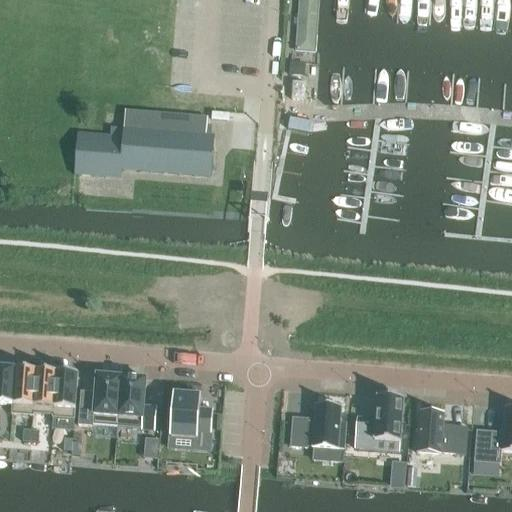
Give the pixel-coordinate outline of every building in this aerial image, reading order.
[(298,0),(295,55),(315,56),(318,0),(298,0)] [(304,82),(292,82),(291,101),(303,102),(304,82)] [(78,135),(75,176),(105,178),(106,170),(212,179),(215,138),(207,137),(209,119),(125,112),(124,129),(110,128),(110,137),(78,135)] [(0,369),(0,405),(12,407),(13,407),(16,371),(0,369)] [(12,407),(12,416),(34,418),(34,416),(33,416),(37,372),(16,371),(13,407),(12,407)] [(37,372),(33,416),(34,416),(53,417),(54,417),(57,374),(37,372)] [(53,417),(52,419),(75,421),(78,376),(57,374),(54,417),(53,417)] [(97,377),(93,426),(118,428),(122,379),(97,377)] [(122,379),(118,428),(142,430),(142,432),(155,433),(157,409),(144,408),(146,381),(122,379)] [(174,395),(170,439),(198,441),(198,434),(211,435),(213,411),(200,410),(201,397),(174,395)] [(357,420),(355,450),(400,454),(404,401),(378,399),(376,424),(371,423),(371,421),(357,420)] [(294,421),(292,449),(308,450),(308,448),(314,448),(313,450),(343,453),(346,425),(340,424),(341,408),(317,406),(315,424),(309,424),(310,422),(294,421)] [(477,433),(474,465),(501,467),(502,453),(511,454),(511,410),(504,409),(502,435),(500,434),(500,436),(490,435),(490,434),(488,434),(488,435),(478,434),(478,433),(477,433)] [(420,413),(417,455),(441,457),(441,455),(465,457),(467,430),(443,428),(444,415),(420,413)] [(24,432),(23,444),(31,444),(32,432),(24,432)] [(32,432),(31,444),(39,445),(40,433),(32,432)] [(65,441),(64,453),(72,453),(73,445),(73,441),(65,441)] [(157,461),(159,442),(146,441),(145,460),(157,461)] [(72,453),(72,457),(80,458),(81,446),(73,445),(72,453)]
